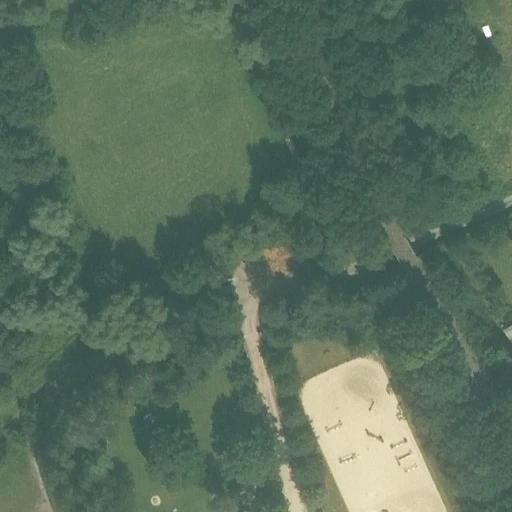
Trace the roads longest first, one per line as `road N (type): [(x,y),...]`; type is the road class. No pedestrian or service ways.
road 1 (track): [(337,269),(239,0)]
road 2 (residential): [(511,201),(337,269)]
